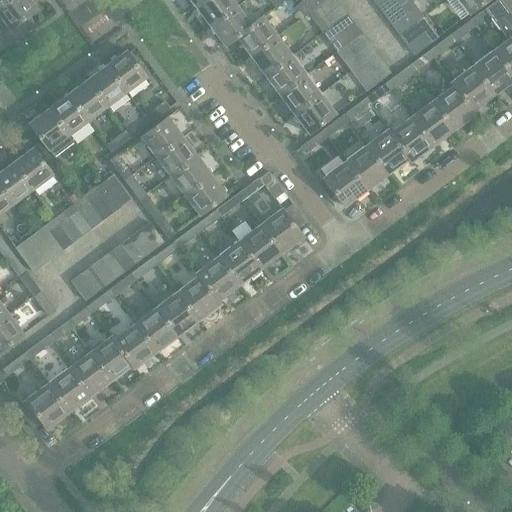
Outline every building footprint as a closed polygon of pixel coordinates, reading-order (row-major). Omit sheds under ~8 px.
[(36,27),(29,16),(36,11),(27,0),(8,0),(0,6),(0,35),(9,47),(36,27)] [(188,0),(195,9),(206,0),(188,0)] [(210,28),(237,8),(231,0),(206,0),(195,9),(210,28)] [(312,11),(326,0),(306,0),(305,1),(312,11)] [(320,21),(340,5),(335,0),(326,0),(312,11),(320,21)] [(385,17),(403,3),(401,0),(386,0),(378,7),(385,17)] [(423,18),(416,8),(409,0),(406,0),(403,3),(411,12),(418,22),(423,18)] [(457,0),(469,15),(487,0),(457,0)] [(511,17),(499,0),(498,0),(471,21),(475,26),(489,17),(507,40),(493,50),(511,76),(511,17)] [(312,11),(305,1),(296,7),(304,17),(308,14),(312,11)] [(393,26),(411,12),(403,3),(385,17),(393,26)] [(326,30),(347,15),(340,5),(320,21),(326,30)] [(251,26),(237,8),(210,28),(225,48),(237,38),(236,38),(251,26)] [(326,30),(320,21),(312,11),(308,14),(322,33),(326,30)] [(400,36),(418,22),(411,12),(393,26),(400,36)] [(334,40),(355,25),(347,15),(326,30),(334,40)] [(251,58),(278,37),(263,17),(251,26),(236,38),(237,38),(251,58)] [(438,37),(431,29),(423,18),(418,22),(425,32),(433,42),(438,37)] [(407,46),(425,32),(418,22),(400,36),(407,46)] [(455,42),(472,29),(468,23),(451,36),(455,42)] [(341,50),(362,34),(355,25),(334,40),(341,50)] [(341,50),(334,40),(326,30),(322,33),(337,53),(341,50)] [(415,55),(433,42),(425,32),(407,46),(415,55)] [(349,60),(369,44),(362,34),(341,50),(349,60)] [(266,77),(292,55),(278,37),(251,58),(266,77)] [(433,58),(452,44),(448,38),(429,52),(433,58)] [(356,69),(377,54),(369,44),(349,60),(356,69)] [(356,69),(349,60),(341,50),(337,53),(352,72),(356,69)] [(511,82),(511,76),(493,50),(472,66),(494,96),(511,82)] [(146,79),(126,52),(106,66),(127,94),(146,79)] [(363,79),(384,63),(377,54),(356,69),(363,79)] [(280,96),(305,73),(292,55),(266,77),(280,96)] [(412,74),(430,60),(426,55),(408,68),(412,74)] [(371,89),(391,73),(384,63),(363,79),(371,89)] [(127,94),(106,66),(87,81),(107,108),(127,94)] [(494,96),(472,66),(451,82),(473,111),(494,96)] [(371,89),(363,79),(356,69),(352,72),(366,92),(371,89)] [(392,89),(409,76),(405,70),(387,83),(392,89)] [(321,94),(305,73),(280,96),(294,115),(321,94)] [(107,108),(87,81),(67,95),(88,123),(107,108)] [(473,111),(451,82),(450,82),(452,85),(431,101),(453,131),(476,115),(473,111)] [(370,105),(388,91),(384,86),(365,100),(370,105)] [(309,135),(336,114),(321,94),(294,115),(309,135)] [(88,123),(67,95),(48,110),(68,137),(88,123)] [(453,131),(431,101),(427,95),(417,103),(421,108),(411,116),(433,147),(453,131)] [(348,122),(366,108),(362,102),(344,116),(348,122)] [(153,122),(169,110),(164,103),(148,115),(153,122)] [(68,137),(48,110),(28,124),(49,152),(68,137)] [(433,147),(411,116),(390,132),(388,129),(387,130),(408,160),(411,163),(433,147)] [(133,136),(150,124),(144,117),(128,129),(133,136)] [(155,158),(183,137),(168,118),(140,139),(155,158)] [(327,138),(345,124),(340,118),(322,132),(327,138)] [(408,160),(387,130),(365,146),(388,176),(408,160)] [(114,151),(130,139),(125,131),(108,144),(114,151)] [(300,158),(323,140),(319,134),(295,152),(300,158)] [(170,178),(197,157),(183,137),(155,158),(170,178)] [(388,176),(365,146),(344,161),(366,191),(388,176)] [(53,176),(32,148),(13,163),(33,191),(53,176)] [(184,197),(212,176),(197,157),(170,178),(184,197)] [(131,176),(119,159),(112,164),(124,181),(131,176)] [(366,191),(344,161),(323,178),(345,207),(366,191)] [(33,191),(13,163),(0,172),(0,186),(14,205),(33,191)] [(98,196),(108,189),(117,182),(113,176),(94,191),(98,196)] [(199,217),(227,196),(212,176),(184,197),(199,217)] [(146,195),(134,179),(127,184),(139,201),(146,195)] [(242,202),(260,188),(255,181),(237,195),(242,202)] [(131,201),(117,182),(108,189),(122,208),(131,201)] [(0,215),(14,205),(0,186),(0,215)] [(122,208),(108,189),(98,196),(112,215),(122,208)] [(78,211),(88,203),(93,200),(98,196),(94,191),(74,205),(78,211)] [(98,196),(93,200),(88,203),(102,222),(112,215),(98,196)] [(221,218),(239,204),(233,197),(215,211),(221,218)] [(160,215),(148,199),(141,204),(153,220),(160,215)] [(102,222),(88,203),(78,211),(92,230),(102,222)] [(296,230),(306,222),(292,204),(283,212),(281,209),(260,225),(282,255),(303,239),(296,230)] [(59,225),(68,218),(78,211),(74,205),(55,220),(59,225)] [(92,230),(78,211),(68,218),(82,237),(92,230)] [(200,234),(218,220),(212,213),(194,227),(200,234)] [(82,237),(68,218),(59,225),(73,244),(82,237)] [(175,234),(163,218),(156,223),(168,239),(175,234)] [(39,240),(49,233),(59,225),(55,220),(35,234),(39,240)] [(154,250),(163,243),(149,224),(140,232),(154,250)] [(73,244),(59,225),(49,233),(63,251),(73,244)] [(282,255),(260,225),(238,241),(261,271),(282,255)] [(177,250),(195,237),(190,230),(172,243),(177,250)] [(144,257),(154,250),(140,232),(130,239),(144,257)] [(63,251),(49,233),(39,240),(53,259),(63,251)] [(19,254),(29,247),(39,240),(35,234),(15,249),(19,254)] [(9,251),(0,239),(0,253),(2,256),(9,251)] [(134,265),(144,257),(130,239),(120,246),(134,265)] [(53,259),(39,240),(29,247),(43,266),(53,259)] [(261,271),(238,241),(217,257),(240,287),(261,271)] [(157,265),(175,252),(169,245),(151,258),(157,265)] [(125,272),(134,265),(120,246),(111,254),(125,272)] [(43,266),(29,247),(19,254),(33,273),(43,266)] [(23,270),(11,254),(4,259),(16,275),(23,270)] [(115,279),(125,272),(111,254),(101,261),(115,279)] [(240,287),(217,257),(195,274),(197,276),(198,275),(219,303),(240,287)] [(105,286),(115,279),(101,261),(91,268),(105,286)] [(135,282),(153,268),(148,261),(130,275),(135,282)] [(96,294),(105,286),(91,268),(82,275),(96,294)] [(38,290),(26,274),(19,279),(31,295),(38,290)] [(86,301),(96,294),(82,275),(72,283),(86,301)] [(198,275),(197,276),(176,292),(199,322),(221,306),(219,303),(198,275)] [(113,298),(131,284),(126,277),(108,291),(113,298)] [(199,322),(176,292),(155,308),(178,338),(199,322)] [(52,309),(40,293),(33,298),(46,315),(52,309)] [(93,313),(111,300),(106,293),(88,306),(93,313)] [(0,323),(9,316),(0,303),(0,323)] [(178,338),(155,308),(133,324),(156,355),(178,338)] [(71,330),(89,317),(83,310),(65,323),(71,330)] [(0,353),(24,336),(9,316),(0,323),(0,353)] [(156,355),(133,324),(113,339),(112,340),(132,368),(135,371),(156,355)] [(50,346),(68,332),(62,325),(44,339),(50,346)] [(132,368),(112,340),(113,339),(111,336),(88,353),(111,384),(132,368)] [(29,362),(46,348),(41,341),(23,355),(29,362)] [(111,384),(88,353),(67,369),(90,400),(111,384)] [(8,377),(25,364),(20,357),(2,370),(8,377)] [(90,400),(67,369),(46,385),(69,415),(90,400)] [(69,415),(46,385),(15,408),(32,431),(42,423),(48,431),(69,415)] [(511,424),(502,415),(489,428),(504,443),(511,434),(511,424)]
